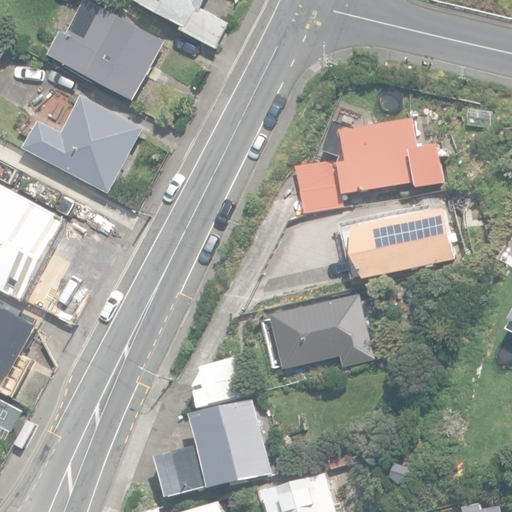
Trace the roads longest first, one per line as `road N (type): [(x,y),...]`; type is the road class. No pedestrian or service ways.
road 1 (tertiary): [(301,0),(165,269),(57,511)]
road 2 (unclassified): [(301,0),(511,45)]
